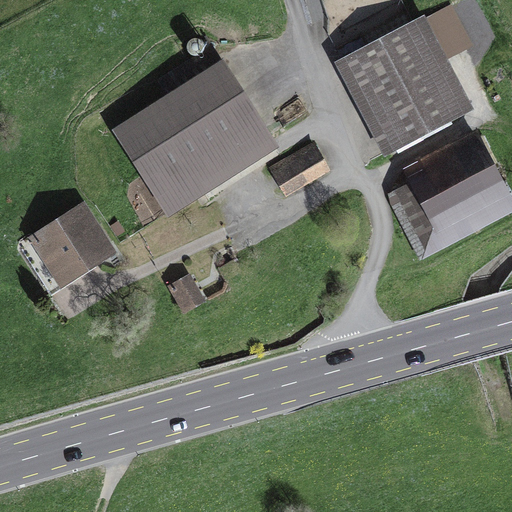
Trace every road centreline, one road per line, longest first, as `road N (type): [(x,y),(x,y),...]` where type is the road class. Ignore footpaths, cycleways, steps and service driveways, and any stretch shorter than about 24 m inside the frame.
road 1 (track): [(251,394),(448,407),(494,449),(506,443),(510,429),(481,296),(489,276),(511,259)]
road 2 (unclassified): [(370,362),(361,310),(382,241),(381,215),(292,0)]
road 3 (primary): [(370,362),(0,463)]
road 4 (primary): [(511,321),(370,362)]
